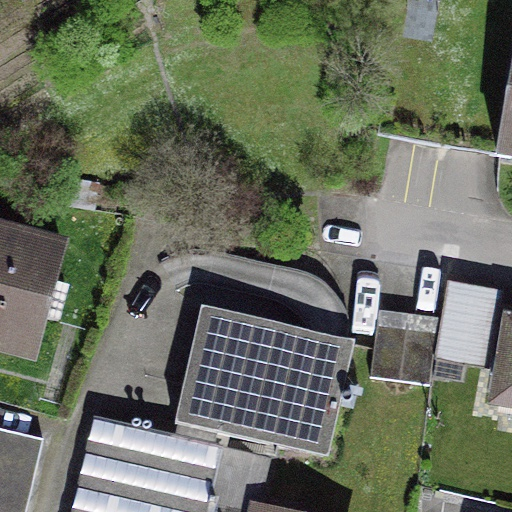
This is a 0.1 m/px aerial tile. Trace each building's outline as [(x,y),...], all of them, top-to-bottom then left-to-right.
[(62,249),(0,233),(0,346),(33,355),(62,249)] [(497,304),(446,296),(436,360),(470,366),(473,347),(489,350),(497,304)] [(215,433),(326,458),(353,341),(201,307),(171,439),(212,448),(215,433)] [(435,325),(377,318),(369,376),(427,384),(435,325)] [(511,418),(511,324),(503,323),(488,415),(511,418)] [(73,511),(254,511),(255,509),(266,461),(212,448),(171,439),(94,421),(73,511)] [(0,511),(26,511),(43,441),(0,430),(0,511)]
